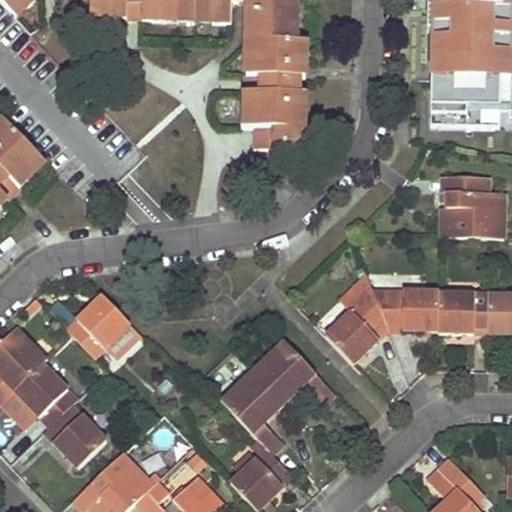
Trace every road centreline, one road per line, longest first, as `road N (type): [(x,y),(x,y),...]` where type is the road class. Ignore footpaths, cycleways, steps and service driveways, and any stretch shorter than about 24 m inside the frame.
road 1 (residential): [(0,304),(53,261),(257,234),(300,213),(371,132),(375,0)]
road 2 (residential): [(511,408),(440,415),(332,511)]
